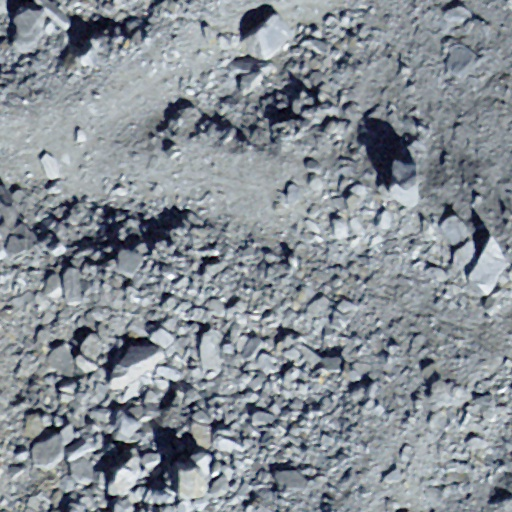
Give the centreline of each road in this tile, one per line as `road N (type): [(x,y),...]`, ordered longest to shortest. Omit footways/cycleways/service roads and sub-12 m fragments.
road 1 (track): [(511,370),(206,230),(70,196),(84,145),(370,0)]
road 2 (track): [(408,511),(511,405)]
